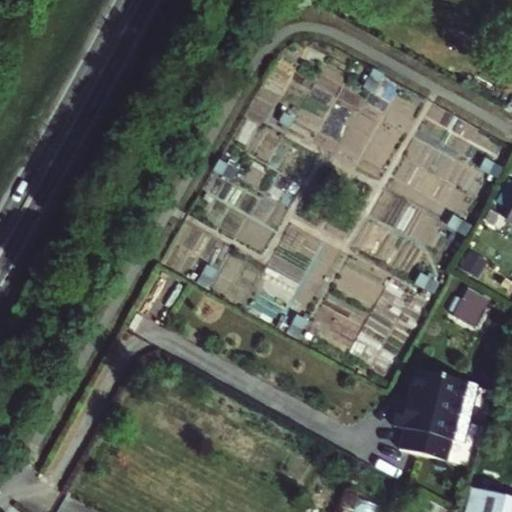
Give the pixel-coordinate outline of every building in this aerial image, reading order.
[(387,79),(378,75),(369,92),(378,97),(387,79)] [(285,121),(280,130),(289,135),(294,126),(285,121)] [(215,164),(210,173),(228,183),(233,174),(215,164)] [(509,175),(491,165),(486,173),(503,183),(509,175)] [(469,241),(474,232),(457,222),(452,230),(469,241)] [(204,272),(194,290),(203,294),(213,277),(204,272)] [(436,299),(441,290),(423,281),(418,290),(436,299)] [(455,313),(478,325),(493,298),(470,286),(455,313)] [(298,322),(288,339),(297,344),(307,327),(298,322)] [(417,370),(412,393),(408,396),(405,407),(398,405),(393,426),(405,429),(400,450),(447,462),(452,441),(454,441),(468,383),(417,370)] [(511,511),(511,500),(467,490),(461,511),(511,511)]
